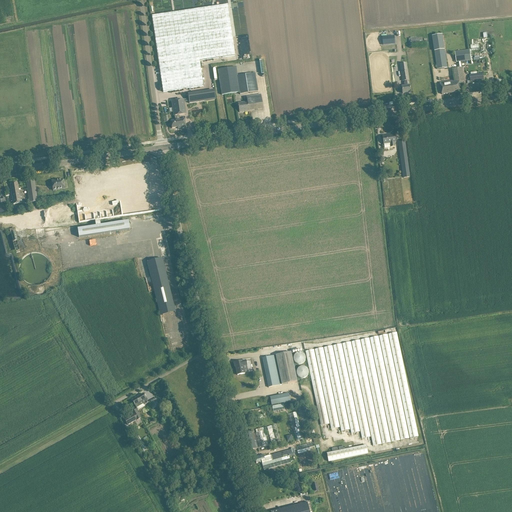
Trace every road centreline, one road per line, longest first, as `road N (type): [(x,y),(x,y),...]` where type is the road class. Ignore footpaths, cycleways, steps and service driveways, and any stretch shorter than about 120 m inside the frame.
road 1 (tertiary): [(161,147),(511,95)]
road 2 (unclassified): [(207,352),(161,147)]
road 3 (unclassified): [(249,511),(207,352)]
road 4 (tertiary): [(0,169),(161,147)]
road 5 (unclassified): [(161,147),(141,0)]
road 6 (track): [(0,465),(114,403)]
